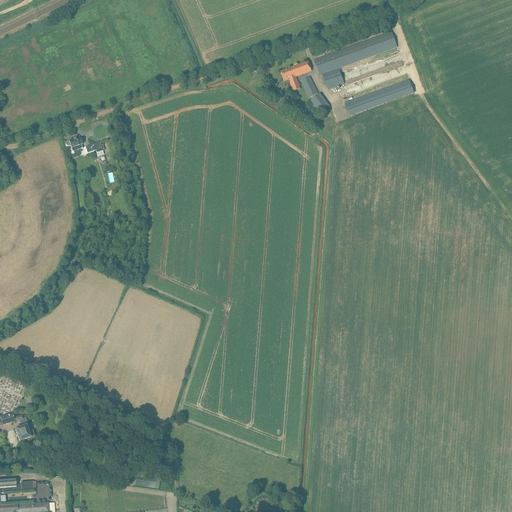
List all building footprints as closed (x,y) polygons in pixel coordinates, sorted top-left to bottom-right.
[(391,32),(314,60),(316,65),(320,76),(322,75),(328,91),(345,84),(340,70),(341,70),(341,69),(397,48),(393,37),(391,32)] [(308,63),(280,72),(282,77),(284,81),(289,79),(293,92),(301,89),(298,81),(297,81),(296,77),(297,77),(311,72),(310,67),(308,63)] [(310,77),(302,81),(309,98),(318,94),(310,77)] [(409,82),(343,101),(347,115),(413,95),(409,82)] [(66,143),(66,144),(66,145),(67,146),(68,147),(69,147),(71,146),(71,148),(76,147),(76,146),(78,150),(83,149),(81,145),(82,144),(81,140),(80,140),(79,137),(80,137),(79,137),(72,139),(73,140),(67,142),(66,143)] [(94,145),(85,148),(87,154),(96,151),(98,157),(104,155),(102,151),(103,151),(105,150),(104,147),(103,145),(101,145),(100,143),(94,145)] [(0,426),(11,423),(19,421),(22,427),(15,429),(20,442),(27,440),(35,437),(33,431),(32,432),(31,429),(28,430),(27,426),(28,425),(26,418),(23,419),(23,417),(22,416),(14,419),(13,415),(1,418),(2,422),(0,422),(0,426)] [(117,469),(115,475),(118,476),(117,477),(119,478),(124,467),(122,466),(120,470),(117,469)] [(136,479),(135,486),(142,487),(159,489),(160,479),(156,479),(156,477),(148,476),(148,480),(148,482),(143,481),(143,480),(136,479)] [(0,511),(54,511),(54,503),(48,503),(0,507),(0,499),(0,491),(21,490),(21,491),(33,490),(32,482),(21,483),(21,485),(16,485),(16,480),(13,480),(10,480),(0,481),(0,511)] [(227,502),(224,511),(226,511),(237,511),(239,507),(227,502)]
